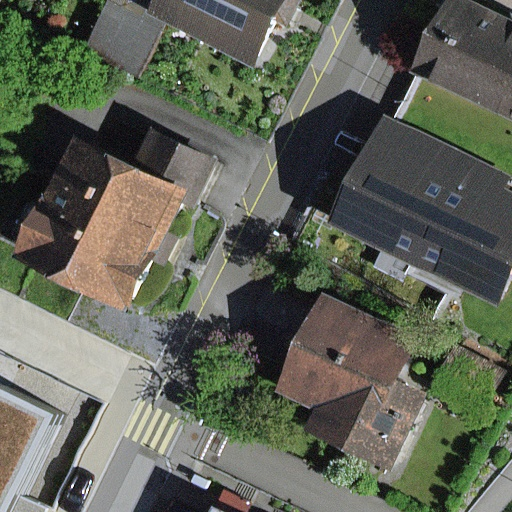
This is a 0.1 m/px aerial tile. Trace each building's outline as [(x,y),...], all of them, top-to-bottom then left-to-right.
[(147,0),(129,0),(105,49),(159,76),(188,17),(179,13),(184,3),(177,0),(162,0),(159,6),(147,0)] [(185,0),(184,3),(179,13),(188,17),(283,66),(317,0),(185,0)] [(511,0),(479,0),(443,76),(511,108),(511,0)] [(372,208),(511,282),(511,161),(424,114),(372,208)] [(50,251),(165,303),(221,179),(107,127),(50,251)] [(347,422),(399,447),(448,344),(332,288),(297,361),(361,392),(347,422)] [(0,511),(31,511),(80,408),(0,370),(0,511)]
